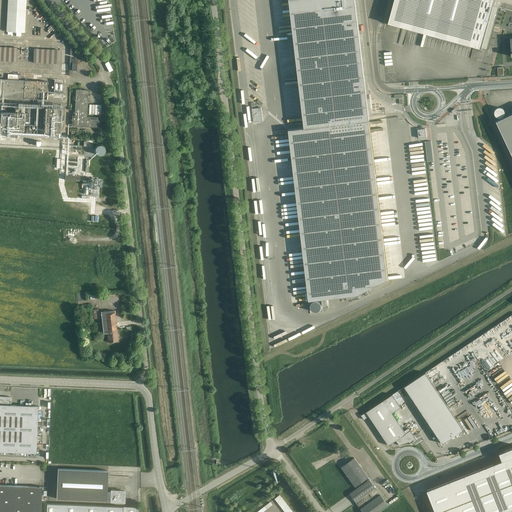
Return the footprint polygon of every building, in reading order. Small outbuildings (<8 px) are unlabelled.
[(7,0),(6,32),(24,33),(26,0),(7,0)] [(289,0),(304,128),(288,130),(309,301),(321,300),(322,306),(327,305),(327,299),(356,295),(388,280),(369,121),(369,120),(355,0),(289,0)] [(511,0),(394,0),(388,23),(483,49),(488,50),(499,8),(511,11),(511,37),(510,38),(511,57),(511,55),(511,54),(511,0)] [(0,46),(0,60),(16,62),(17,47),(0,46)] [(34,48),(33,63),(59,64),(60,50),(34,48)] [(109,61),(105,63),(109,72),(113,70),(109,61)] [(0,97),(47,100),(48,82),(0,79),(0,97)] [(72,114),(72,126),(99,127),(99,120),(99,117),(87,117),(87,111),(89,111),(89,114),(101,115),(101,105),(89,105),(89,108),(87,108),(88,90),(76,89),(74,116),(72,116),(73,114),(72,114)] [(53,135),(56,136),(56,133),(61,133),(62,108),(46,108),(44,132),(47,133),(47,134),(53,134),(53,135)] [(254,122),(262,121),(261,108),(252,109),(254,122)] [(495,111),(494,113),(495,115),(496,117),(497,118),(499,118),(502,118),(503,117),(505,115),(505,113),(505,111),(504,109),(502,108),(500,108),(498,108),(496,109),(495,111)] [(0,130),(24,131),(25,113),(1,112),(0,121),(0,130)] [(511,113),(496,121),(511,154),(511,113)] [(426,137),(425,128),(417,129),(419,138),(426,137)] [(431,141),(425,142),(427,162),(433,161),(431,141)] [(107,159),(93,159),(92,174),(107,174),(107,159)] [(99,193),(97,178),(90,179),(90,181),(93,181),(94,183),(92,183),(92,184),(90,185),(91,190),(90,190),(91,194),(99,193)] [(310,305),(310,307),(311,310),(312,311),(314,313),(316,313),(319,312),(321,311),(322,309),(322,306),(321,304),(320,302),(318,301),(315,301),(313,302),(311,303),(310,305)] [(102,318),(102,320),(115,318),(115,314),(115,311),(114,311),(101,312),(99,313),(98,309),(93,310),(94,319),(102,318)] [(102,320),(103,327),(116,326),(115,318),(102,320)] [(107,333),(108,334),(117,333),(116,326),(103,327),(103,334),(107,333)] [(108,342),(118,341),(117,333),(108,334),(108,342)] [(443,444),(464,430),(426,373),(405,387),(443,444)] [(397,391),(393,394),(402,407),(406,404),(397,391)] [(396,440),(400,446),(409,442),(410,443),(409,444),(414,441),(413,441),(412,441),(416,439),(410,431),(406,433),(392,413),(401,407),(392,395),(361,415),(364,420),(369,416),(389,445),(396,440)] [(10,405),(10,397),(0,396),(0,451),(36,453),(38,406),(10,405)] [(447,450),(452,447),(449,442),(444,445),(447,450)] [(502,461),(427,490),(435,511),(504,511),(511,509),(511,448),(499,453),(502,461)] [(341,467),(355,487),(368,477),(354,458),(341,467)] [(111,501),(124,502),(125,491),(112,491),(112,492),(107,492),(108,471),(58,469),(57,499),(107,501),(107,500),(111,500),(111,501)] [(360,509),(362,511),(379,511),(388,505),(380,494),(376,488),(369,479),(350,494),(356,503),(360,509)] [(0,511),(41,511),(42,487),(39,487),(0,485),(0,511)] [(284,511),(292,511),(279,495),(274,499),(284,511)] [(262,511),(272,505),(270,502),(257,511),(262,511)]
